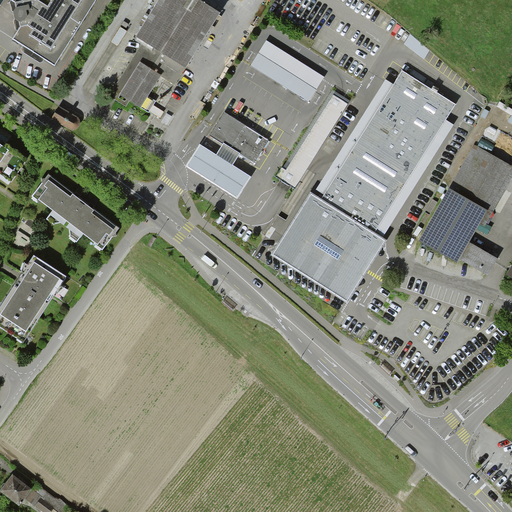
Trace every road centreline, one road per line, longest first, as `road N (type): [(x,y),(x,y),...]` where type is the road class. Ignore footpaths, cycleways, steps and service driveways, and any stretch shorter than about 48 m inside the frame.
road 1 (secondary): [(152,208),(324,353)]
road 2 (residential): [(152,208),(26,379)]
road 3 (secondary): [(0,96),(152,208)]
road 4 (secondary): [(435,450),(415,419),(324,353)]
road 5 (secondary): [(324,353),(408,438),(435,450)]
road 6 (unknown): [(395,331),(438,359),(464,338),(462,323),(417,304)]
